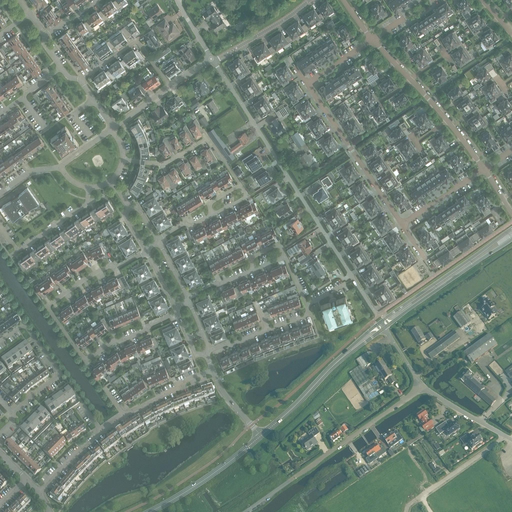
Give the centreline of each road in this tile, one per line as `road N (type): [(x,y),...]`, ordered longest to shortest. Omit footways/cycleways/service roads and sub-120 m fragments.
road 1 (residential): [(212,60),(377,317)]
road 2 (residential): [(39,493),(100,430),(213,369)]
road 3 (residential): [(244,511),(418,386)]
road 4 (residential): [(86,361),(47,306),(147,251)]
road 5 (residential): [(372,41),(484,170)]
road 6 (residential): [(308,84),(402,225)]
road 7 (secondary): [(511,229),(381,322)]
road 8 (secondary): [(384,327),(511,239)]
road 9 (residential): [(240,185),(209,140),(160,165),(123,160)]
road 10 (secondary): [(151,511),(261,437)]
road 11 (residential): [(81,80),(138,39),(170,86)]
road 12 (secondary): [(261,437),(348,354)]
road 13 (residential): [(204,354),(302,318),(307,305)]
